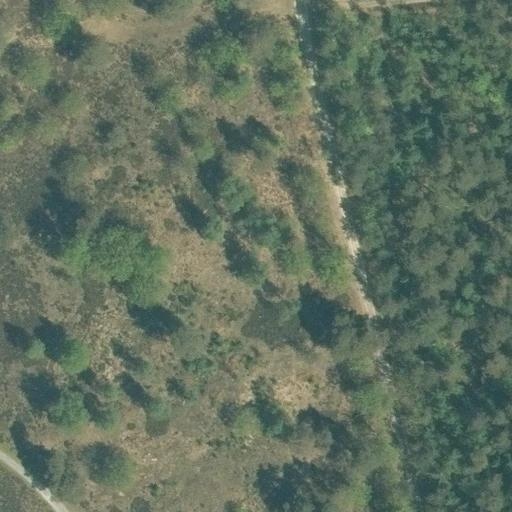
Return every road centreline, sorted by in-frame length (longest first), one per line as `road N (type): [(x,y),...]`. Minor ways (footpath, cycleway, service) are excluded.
road 1 (track): [(299,0),(420,511)]
road 2 (track): [(0,56),(511,0)]
